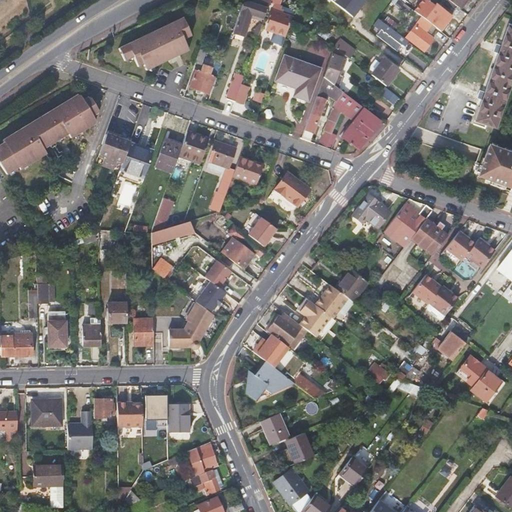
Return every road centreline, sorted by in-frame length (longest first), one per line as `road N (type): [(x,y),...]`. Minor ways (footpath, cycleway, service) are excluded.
road 1 (residential): [(362,171),(49,57)]
road 2 (residential): [(362,171),(251,311),(217,376)]
road 3 (residential): [(362,171),(497,0)]
road 4 (residential): [(217,376),(0,380)]
road 5 (residential): [(511,222),(362,171)]
road 6 (residential): [(217,376),(219,408),(262,511)]
road 7 (secondary): [(110,0),(0,76)]
